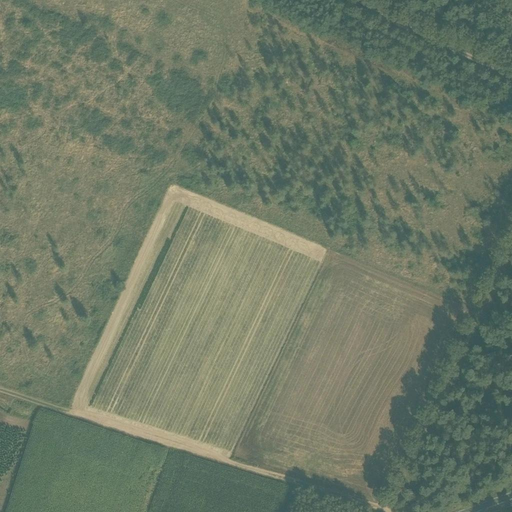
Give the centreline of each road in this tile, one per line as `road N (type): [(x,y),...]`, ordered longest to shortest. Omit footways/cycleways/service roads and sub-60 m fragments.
road 1 (track): [(0,392),(384,511)]
road 2 (track): [(395,511),(511,257)]
road 3 (track): [(511,75),(353,0)]
